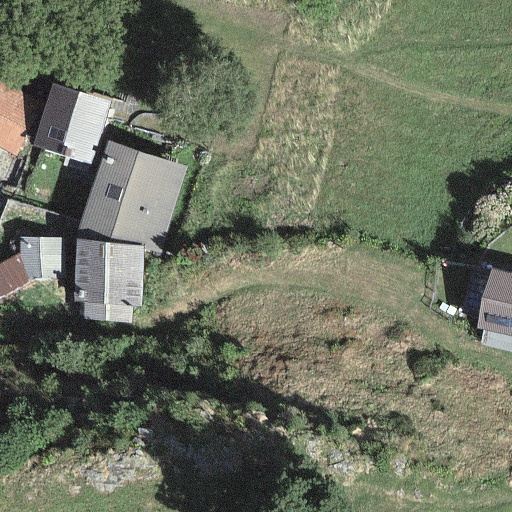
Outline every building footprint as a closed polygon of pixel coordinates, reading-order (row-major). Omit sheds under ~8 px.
[(0,148),(14,156),(40,104),(0,83),(0,148)] [(111,103),(51,84),(31,147),(91,166),(111,103)] [(187,166),(106,141),(76,232),(76,241),(142,245),(142,252),(159,256),(187,166)] [(63,238),(19,239),(18,255),(18,257),(27,279),(63,276),(63,238)] [(142,252),(142,245),(76,241),(74,304),(84,304),(83,321),(131,323),(132,306),(140,307),(142,252)] [(0,297),(30,282),(27,279),(18,257),(18,255),(0,263),(0,297)] [(475,328),(511,337),(511,274),(490,269),(475,328)]
